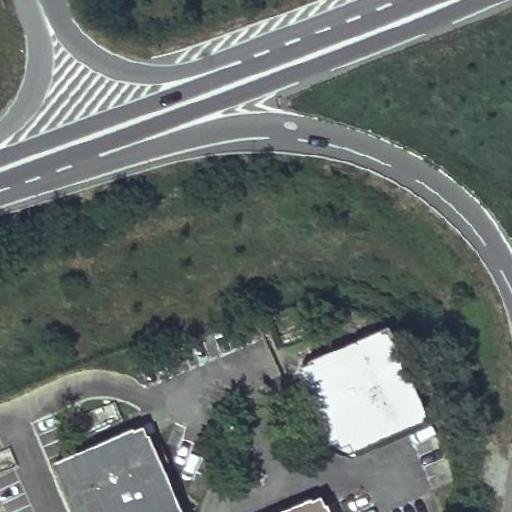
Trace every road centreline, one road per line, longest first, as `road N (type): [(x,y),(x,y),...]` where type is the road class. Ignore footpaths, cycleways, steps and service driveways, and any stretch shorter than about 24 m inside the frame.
road 1 (primary): [(0,188),(240,130),(304,130),(407,159),(456,192),(511,262)]
road 2 (primary): [(0,182),(467,0)]
road 3 (primary): [(407,0),(0,154)]
road 4 (primary): [(365,0),(186,67),(142,74),(81,46),(47,0)]
road 5 (primary): [(30,0),(38,66),(26,107),(0,132)]
